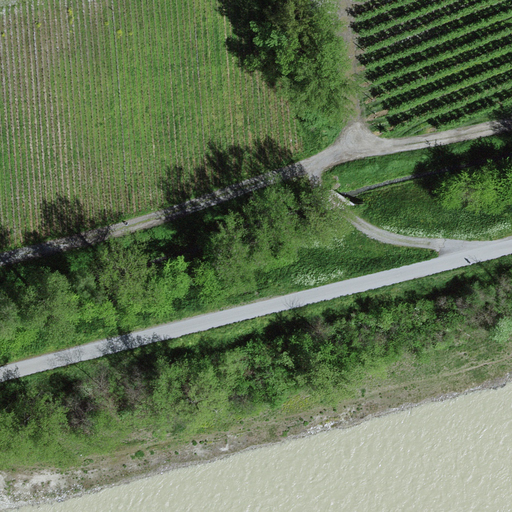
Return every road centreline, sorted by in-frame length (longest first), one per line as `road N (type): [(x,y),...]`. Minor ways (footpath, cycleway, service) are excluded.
road 1 (track): [(463,255),(363,223),(350,154),(179,215),(0,261)]
road 2 (track): [(511,243),(0,371)]
road 3 (track): [(342,0),(350,154),(511,124)]
